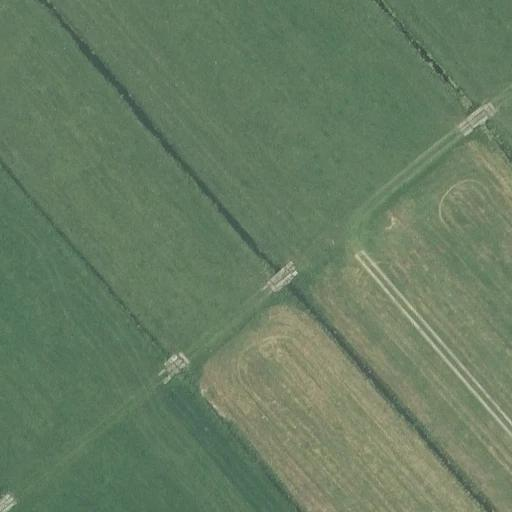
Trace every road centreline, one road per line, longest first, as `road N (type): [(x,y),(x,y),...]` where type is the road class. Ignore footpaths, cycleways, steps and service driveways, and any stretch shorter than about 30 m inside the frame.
road 1 (track): [(511,433),(357,254),(326,247),(274,289)]
road 2 (track): [(463,136),(356,230),(357,254)]
